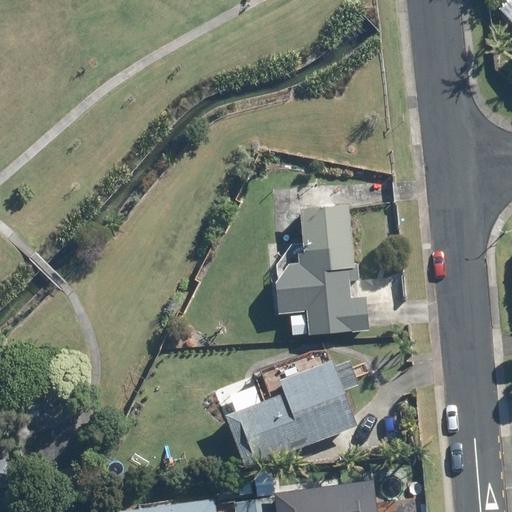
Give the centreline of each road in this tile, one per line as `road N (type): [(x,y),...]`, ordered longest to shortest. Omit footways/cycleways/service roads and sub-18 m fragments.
road 1 (residential): [(482,511),(457,174)]
road 2 (residential): [(457,174),(439,0)]
